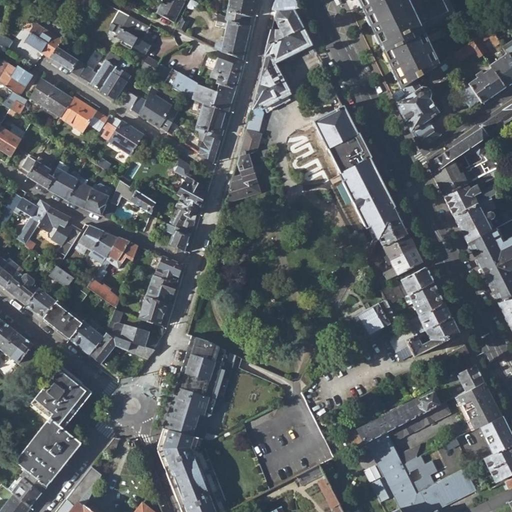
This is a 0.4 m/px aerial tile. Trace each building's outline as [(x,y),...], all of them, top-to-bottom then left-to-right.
[(160,0),(154,13),(173,22),(183,1),(180,0),(160,0)] [(226,22),(249,27),(254,0),(227,0),(228,1),(225,17),(216,14),(215,19),(226,22)] [(278,0),(276,7),(251,106),(257,104),(259,107),(262,105),(274,99),(286,93),(290,91),(281,75),(277,67),(275,64),(296,53),(302,50),(312,45),(289,0),(278,0)] [(397,78),(401,88),(404,86),(415,79),(433,67),(439,63),(450,56),(462,48),(452,25),(460,21),(450,0),(362,0),(365,5),(362,6),(367,17),(370,15),(374,23),(371,25),(376,35),(379,34),(382,41),(379,42),(384,53),(387,51),(391,59),(388,60),(393,71),(396,69),(400,77),(397,78)] [(116,40),(143,53),(150,41),(152,42),(156,36),(147,31),(148,27),(116,11),(107,30),(117,36),(116,40)] [(182,31),(188,20),(180,16),(175,28),(182,31)] [(214,25),(225,28),(226,22),(215,19),(214,25)] [(249,27),(226,22),(225,28),(220,51),(242,57),(249,27)] [(59,42),(60,39),(56,36),(35,23),(23,41),(49,57),(56,46),(59,42)] [(64,26),(56,36),(60,39),(68,28),(64,26)] [(473,41),(482,54),(487,51),(481,42),(490,37),(495,45),(499,42),(490,29),(473,41)] [(0,43),(7,48),(11,40),(0,33),(0,43)] [(507,53),(511,60),(511,40),(503,47),(507,53)] [(450,56),(455,64),(474,51),(478,57),(482,54),(473,41),(462,48),(450,56)] [(59,42),(56,46),(64,51),(67,47),(59,42)] [(76,59),(64,51),(56,46),(49,57),(69,70),(76,59)] [(112,53),(105,62),(113,68),(120,58),(112,53)] [(491,67),(504,87),(511,81),(511,60),(507,53),(489,65),(491,67)] [(140,69),(152,76),(156,69),(159,64),(160,63),(147,55),(140,69)] [(0,57),(0,79),(16,91),(19,93),(20,92),(31,75),(19,68),(21,65),(17,62),(15,65),(1,56),(0,57)] [(195,83),(171,69),(170,70),(164,67),(161,72),(156,69),(152,76),(185,95),(194,99),(202,102),(227,111),(235,84),(240,62),(215,57),(209,77),(215,79),(214,82),(218,84),(216,91),(195,83)] [(113,68),(110,72),(118,77),(122,71),(127,62),(120,58),(113,68)] [(69,70),(77,75),(85,65),(76,59),(69,70)] [(110,72),(113,68),(105,62),(104,62),(89,83),(100,89),(110,72)] [(439,63),(433,67),(438,75),(445,71),(439,63)] [(32,72),(21,65),(19,68),(31,75),(32,72)] [(468,83),(482,103),(504,87),(491,67),(483,73),(481,70),(475,74),(476,77),(468,83)] [(129,76),(122,71),(118,77),(110,72),(100,89),(114,99),(129,76)] [(439,81),(453,100),(468,90),(454,71),(439,81)] [(27,97),(60,117),(71,101),(72,99),(38,77),(27,97)] [(415,79),(404,86),(407,91),(399,97),(401,100),(396,103),(400,112),(401,111),(419,149),(441,134),(430,117),(438,112),(429,98),(430,92),(427,88),(421,86),(420,87),(415,79)] [(139,114),(165,132),(171,122),(177,109),(154,95),(157,91),(150,86),(144,101),(139,114)] [(392,94),(396,103),(401,100),(399,97),(407,91),(404,86),(401,88),(392,94)] [(120,103),(128,108),(136,96),(127,90),(120,103)] [(27,97),(20,92),(19,93),(16,91),(11,99),(5,96),(0,102),(19,114),(27,97)] [(265,110),(276,104),(288,98),(286,93),(274,99),(262,105),(265,110)] [(128,108),(139,114),(144,101),(136,96),(128,108)] [(202,102),(194,99),(190,108),(197,110),(195,116),(198,117),(202,102)] [(87,138),(91,140),(100,127),(103,122),(71,101),(60,117),(81,132),(87,123),(93,127),(87,138)] [(198,117),(195,127),(200,128),(198,131),(204,133),(203,135),(219,140),(227,111),(202,102),(198,117)] [(481,127),(487,136),(490,133),(511,118),(511,102),(482,123),(481,127)] [(343,106),(313,121),(316,128),(338,173),(339,173),(365,228),(370,226),(377,241),(378,239),(394,207),(343,106)] [(265,113),(250,109),(245,128),(260,132),(265,113)] [(104,130),(108,123),(104,121),(103,122),(100,127),(104,130)] [(100,136),(129,154),(135,145),(141,134),(120,121),(116,128),(108,123),(104,130),(100,136)] [(0,125),(0,149),(9,155),(21,138),(0,125)] [(427,164),(432,172),(479,140),(479,141),(487,136),(481,127),(427,164)] [(260,133),(245,129),(223,202),(260,191),(248,152),(256,150),(260,133)] [(197,152),(212,161),(219,140),(203,135),(204,133),(198,131),(195,130),(194,131),(193,130),(191,137),(201,140),(197,152)] [(479,141),(483,146),(494,138),(490,133),(487,136),(479,141)] [(141,134),(135,145),(142,150),(146,144),(145,143),(147,138),(141,134)] [(498,166),(483,146),(479,141),(479,140),(432,172),(443,194),(467,182),(477,177),(482,174),(498,166)] [(25,175),(46,188),(52,176),(56,168),(52,165),(49,169),(45,166),(47,162),(38,156),(36,160),(28,156),(22,166),(28,171),(25,175)] [(96,165),(106,171),(110,163),(102,158),(96,165)] [(482,174),(477,177),(480,183),(481,184),(495,176),(497,178),(499,177),(498,175),(503,172),(498,166),(482,174)] [(201,172),(198,182),(205,186),(208,176),(201,172)] [(79,175),(77,180),(85,184),(87,179),(79,175)] [(61,181),(52,176),(46,188),(68,200),(74,188),(61,181)] [(63,176),(61,181),(74,188),(76,183),(63,176)] [(199,204),(205,186),(198,182),(193,179),(192,180),(186,177),(184,182),(182,181),(177,193),(180,195),(199,204)] [(121,196),(146,211),(150,214),(154,203),(144,196),(138,192),(119,179),(109,202),(117,205),(121,196)] [(92,188),(85,184),(77,180),(76,183),(74,188),(68,200),(83,207),(91,188),(92,188)] [(482,187),(481,184),(480,183),(470,188),(467,182),(443,194),(454,216),(487,198),(483,189),(480,191),(479,189),(482,187)] [(138,192),(144,196),(148,189),(141,186),(138,192)] [(83,207),(101,215),(105,204),(103,203),(106,196),(91,188),(83,207)] [(0,218),(0,228),(2,230),(14,212),(16,208),(22,198),(17,194),(0,218)] [(175,226),(191,233),(199,204),(180,195),(175,207),(176,207),(168,223),(175,226)] [(454,216),(467,241),(490,228),(486,220),(492,217),(493,214),(491,210),(496,208),(490,196),(487,198),(454,216)] [(39,223),(50,207),(38,200),(35,206),(22,198),(16,208),(14,212),(21,216),(23,212),(30,217),(16,240),(25,246),(27,241),(36,227),(37,226),(39,223)] [(70,217),(50,207),(39,223),(37,226),(36,227),(48,234),(46,236),(47,239),(60,247),(57,252),(65,257),(81,231),(66,224),(70,217)] [(392,268),(381,273),(385,279),(421,260),(394,207),(378,239),(386,255),(384,256),(387,264),(390,263),(392,268)] [(511,208),(499,215),(503,222),(511,216),(511,208)] [(143,233),(150,214),(146,211),(138,231),(143,233)] [(78,242),(90,250),(92,249),(103,232),(89,225),(78,242)] [(175,226),(167,244),(185,251),(191,233),(175,226)] [(490,228),(467,241),(482,272),(498,302),(511,294),(511,233),(502,239),(495,226),(490,228)] [(92,249),(105,258),(107,255),(118,238),(103,232),(92,249)] [(117,258),(122,261),(128,252),(134,256),(138,246),(118,238),(107,255),(116,260),(117,258)] [(25,246),(31,251),(35,245),(27,241),(25,246)] [(376,283),(385,279),(381,273),(376,264),(380,261),(374,247),(365,263),(376,283)] [(154,276),(176,284),(181,264),(162,256),(154,276)] [(11,276),(15,272),(18,267),(7,258),(4,261),(0,257),(0,284),(3,287),(11,276)] [(48,295),(42,290),(38,288),(36,289),(25,304),(42,318),(56,300),(73,278),(56,266),(48,274),(58,282),(48,295)] [(400,280),(408,295),(432,283),(425,267),(400,280)] [(3,287),(25,304),(36,289),(31,284),(33,281),(32,279),(26,274),(23,274),(21,277),(15,272),(11,276),(3,287)] [(146,297),(167,305),(170,297),(172,297),(176,284),(154,276),(153,275),(146,297)] [(90,290),(116,308),(119,298),(92,279),(90,281),(87,288),(90,290)] [(76,280),(57,300),(73,313),(90,290),(87,288),(83,285),(76,280)] [(387,305),(408,295),(400,280),(380,290),(384,300),(387,305)] [(408,295),(418,315),(443,302),(432,283),(408,295)] [(511,330),(511,294),(498,302),(511,330)] [(139,319),(160,327),(163,318),(165,319),(169,306),(167,305),(146,297),(143,296),(139,304),(143,306),(139,319)] [(57,300),(56,300),(42,318),(48,322),(69,339),(83,322),(84,321),(73,313),(57,300)] [(387,305),(384,300),(377,304),(376,303),(350,319),(362,339),(389,324),(387,322),(394,318),(387,305)] [(398,329),(412,355),(458,331),(443,302),(418,315),(417,316),(420,321),(408,324),(398,329)] [(147,338),(148,333),(124,324),(124,325),(119,323),(122,313),(115,310),(106,335),(119,339),(144,348),(153,351),(156,347),(157,342),(147,338)] [(394,320),(398,326),(407,321),(404,315),(394,320)] [(0,348),(1,349),(15,332),(0,320),(0,348)] [(69,339),(89,354),(102,338),(83,322),(69,339)] [(1,349),(18,363),(31,345),(15,332),(1,349)] [(165,418),(205,429),(228,350),(209,340),(190,334),(165,418)] [(89,354),(100,364),(114,346),(147,357),(153,351),(144,348),(119,339),(106,335),(105,335),(102,338),(89,354)] [(38,350),(31,345),(18,363),(23,366),(27,361),(28,362),(38,350)] [(465,345),(445,355),(448,361),(468,351),(465,345)] [(461,381),(464,387),(465,390),(483,381),(470,356),(449,367),(448,378),(443,381),(446,388),(461,381)] [(27,471),(46,486),(50,480),(48,479),(78,440),(62,427),(90,391),(58,366),(29,402),(50,418),(15,462),(27,471)] [(456,395),(472,428),(479,425),(500,414),(483,381),(465,390),(456,395)] [(341,436),(348,449),(352,447),(386,430),(439,403),(432,391),(341,436)] [(439,403),(386,430),(391,442),(449,412),(444,401),(439,403)] [(311,437),(315,435),(321,432),(306,404),(297,408),(311,437)] [(479,425),(493,454),(511,444),(511,437),(500,414),(479,425)] [(165,418),(162,427),(182,432),(195,436),(203,437),(205,429),(165,418)] [(219,511),(193,445),(195,436),(182,432),(162,427),(160,435),(156,446),(182,511),(219,511)] [(437,511),(435,508),(475,488),(464,468),(434,483),(416,492),(402,464),(397,454),(391,442),(386,430),(352,447),(355,454),(368,448),(383,477),(370,483),(379,501),(392,495),(398,508),(400,511),(437,511)] [(324,439),(321,432),(315,435),(318,441),(324,439)] [(112,455),(118,438),(113,438),(105,449),(112,455)] [(397,454),(402,464),(416,457),(419,443),(397,454)] [(511,444),(493,454),(483,458),(486,463),(495,480),(511,471),(511,444)] [(402,464),(416,492),(434,483),(429,474),(436,471),(431,459),(424,463),(420,455),(416,457),(402,464)] [(473,470),(486,463),(483,458),(464,468),(475,488),(476,490),(481,487),(473,470)] [(319,464),(297,475),(298,477),(301,483),(323,472),(319,464)] [(100,474),(91,466),(54,511),(100,511),(97,510),(92,505),(87,510),(83,506),(77,501),(93,482),(95,484),(100,474)] [(13,492),(30,505),(46,486),(27,471),(12,490),(13,492)] [(511,476),(503,481),(508,488),(511,486),(511,476)] [(335,511),(343,511),(325,477),(318,481),(331,505),(332,505),(335,511)] [(0,511),(25,511),(30,505),(13,492),(12,490),(0,481),(0,496),(2,498),(0,499),(0,501),(4,504),(0,509),(0,511)] [(95,484),(93,482),(77,501),(83,506),(95,484)] [(154,511),(152,510),(159,503),(153,488),(134,511),(128,511),(127,510),(125,511),(154,511)]
